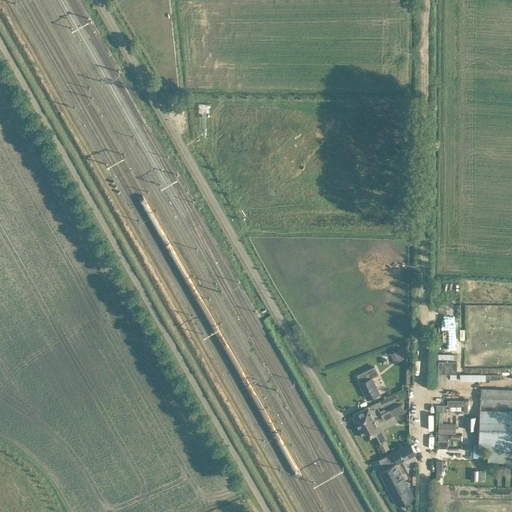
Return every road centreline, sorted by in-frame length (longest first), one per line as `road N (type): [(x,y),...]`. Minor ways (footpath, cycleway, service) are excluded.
road 1 (unclassified): [(267,511),(0,41)]
road 2 (unclassified): [(233,235),(391,511)]
road 3 (track): [(422,511),(423,239)]
road 4 (unclassified): [(233,235),(98,0)]
road 5 (track): [(423,239),(423,0)]
